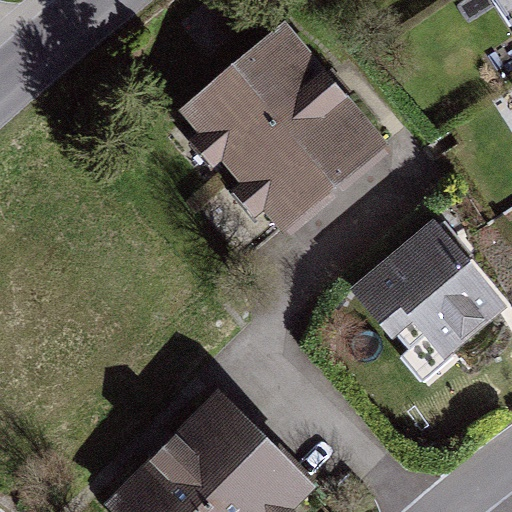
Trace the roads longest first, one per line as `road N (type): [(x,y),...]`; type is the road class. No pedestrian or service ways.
road 1 (unknown): [(416,511),(280,352)]
road 2 (tertiary): [(0,83),(100,0)]
